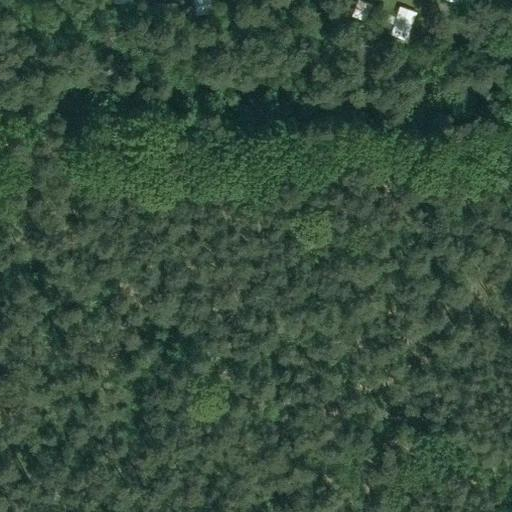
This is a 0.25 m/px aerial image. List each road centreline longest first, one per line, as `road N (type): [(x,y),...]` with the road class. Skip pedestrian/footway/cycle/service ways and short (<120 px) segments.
road 1 (track): [(0,157),(511,141)]
road 2 (track): [(355,511),(115,276),(0,191)]
